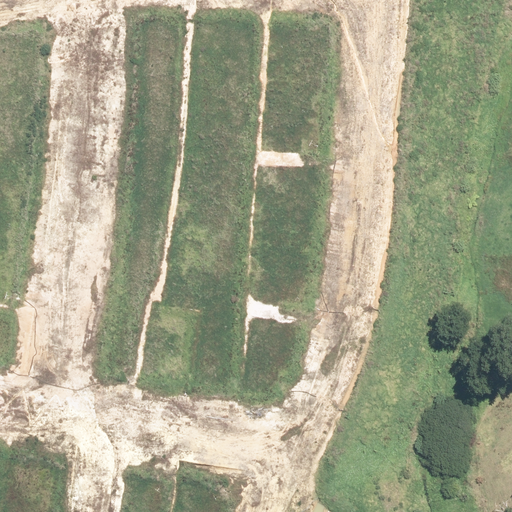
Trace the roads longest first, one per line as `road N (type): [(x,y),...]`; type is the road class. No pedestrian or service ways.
road 1 (unknown): [(382,0),(366,246),(352,330),(281,511)]
road 2 (unknown): [(106,0),(98,194),(69,411)]
road 3 (unknown): [(0,402),(308,449)]
